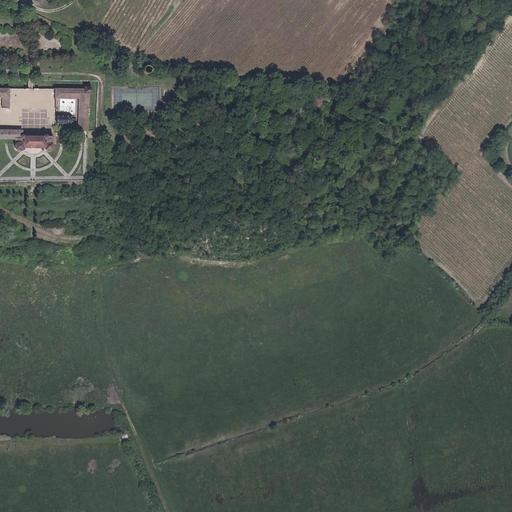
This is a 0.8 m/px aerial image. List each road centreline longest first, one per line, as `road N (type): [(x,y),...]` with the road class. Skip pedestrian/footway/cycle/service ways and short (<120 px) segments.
road 1 (track): [(168,511),(111,367),(101,306),(100,271),(136,261),(140,251),(56,236),(0,209)]
road 2 (track): [(103,132),(101,76),(0,73)]
